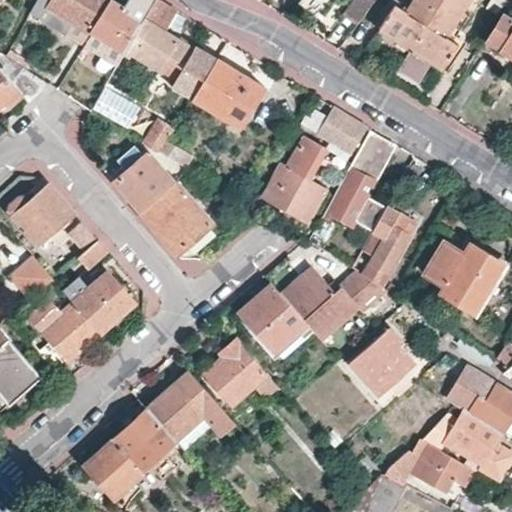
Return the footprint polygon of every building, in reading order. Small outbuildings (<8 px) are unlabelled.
[(33,0),(28,10),(79,41),(86,28),(103,0),(33,0)] [(119,0),(103,0),(86,28),(89,30),(82,43),(113,62),(124,45),(150,0),(130,0),(127,5),(119,0)] [(165,0),(150,0),(124,45),(175,77),(182,65),(192,47),(164,29),(176,6),(165,0)] [(353,0),(344,14),(356,23),(372,0),(353,0)] [(394,0),(379,25),(410,45),(439,0),(411,0),(408,7),(397,0),(394,0)] [(439,0),(410,45),(432,58),(443,65),(460,39),(447,31),(466,0),(439,0)] [(505,0),(488,0),(485,5),(498,13),(503,3),(505,0)] [(511,0),(505,0),(503,3),(511,9),(511,0)] [(511,17),(503,11),(484,42),(497,50),(498,47),(511,55),(511,17)] [(432,58),(410,45),(397,66),(418,80),(432,58)] [(200,76),(212,58),(192,47),(182,65),(200,76)] [(45,83),(4,51),(0,48),(0,101),(1,100),(5,105),(20,92),(27,99),(45,83)] [(263,84),(215,54),(212,58),(200,76),(189,94),(238,124),(263,84)] [(346,112),(333,104),(317,131),(351,152),(367,125),(346,112)] [(397,143),(371,128),(356,153),(326,204),(334,208),(368,228),(370,225),(383,203),(364,191),(371,179),(374,181),(397,143)] [(279,160),(259,193),(302,218),(322,186),(304,175),(324,144),(303,132),(284,163),(279,160)] [(156,147),(184,163),(191,150),(163,135),(156,147)] [(142,203),(169,178),(140,147),(141,145),(141,144),(140,142),(135,139),(133,140),(119,153),(128,162),(114,174),(120,180),(142,203)] [(208,219),(169,178),(142,203),(180,245),(208,219)] [(76,212),(47,180),(27,197),(22,191),(14,191),(5,200),(4,207),(38,245),(76,212)] [(404,213),(388,204),(384,202),(383,203),(370,225),(374,228),(363,246),(372,251),(369,256),(390,268),(413,229),(399,221),(404,213)] [(326,204),(307,237),(314,241),(334,208),(326,204)] [(89,245),(98,237),(83,219),(73,228),(89,245)] [(444,236),(424,269),(444,280),(440,286),(476,308),(506,260),(470,238),(464,248),(444,236)] [(89,245),(77,256),(87,267),(108,249),(98,237),(89,245)] [(51,277),(31,254),(9,274),(30,296),(42,285),(51,277)] [(73,269),(57,283),(73,301),(99,331),(133,302),(131,299),(134,296),(135,294),(134,293),(112,268),(107,271),(100,263),(83,279),(73,269)] [(280,291),(313,327),(316,330),(337,311),(342,318),(356,305),(360,310),(386,287),(358,269),(341,283),(333,290),(327,283),(311,264),(280,291)] [(57,283),(51,277),(42,285),(47,292),(57,283)] [(334,277),(327,283),(333,290),(341,283),(334,277)] [(280,291),(271,279),(239,308),(259,331),(263,327),(277,345),(280,343),(286,351),(313,327),(280,291)] [(99,331),(73,301),(61,312),(48,298),(28,315),(68,359),(99,331)] [(316,330),(321,336),(342,318),(337,311),(316,330)] [(407,343),(390,323),(349,358),(377,391),(413,360),(402,347),(407,343)] [(0,400),(5,395),(9,400),(41,371),(0,324),(0,400)] [(485,348),(450,326),(447,331),(483,354),(485,348)] [(224,353),(204,370),(232,400),(256,380),(266,392),(278,381),(237,335),(221,349),(224,353)] [(48,340),(37,350),(55,370),(67,360),(48,340)] [(493,353),(498,355),(507,361),(511,364),(511,363),(511,348),(501,341),(493,353)] [(262,345),(254,352),(270,370),(278,363),(262,345)] [(507,361),(498,355),(493,363),(502,368),(507,361)] [(511,363),(511,364),(507,361),(502,368),(511,374),(511,363)] [(511,391),(467,363),(457,379),(468,384),(449,399),(452,401),(463,407),(500,430),(509,417),(511,411),(511,391)] [(189,367),(146,405),(176,439),(178,441),(207,414),(214,423),(221,431),(235,420),(189,367)] [(176,439),(146,405),(113,434),(143,468),(176,439)] [(444,410),(420,437),(427,441),(433,432),(446,435),(443,438),(480,460),(477,465),(497,477),(511,454),(511,450),(506,447),(494,440),(500,430),(463,407),(456,417),(444,410)] [(178,441),(185,449),(214,423),(207,414),(178,441)] [(506,447),(511,437),(500,430),(494,440),(506,447)] [(116,495),(145,470),(143,468),(113,434),(84,459),(116,495)] [(406,444),(391,458),(407,468),(416,473),(415,476),(442,492),(450,479),(461,486),(472,468),(427,441),(420,437),(418,436),(410,448),(406,444)] [(381,472),(381,473),(385,474),(400,482),(407,468),(391,458),(384,465),(381,471),(381,472)] [(400,482),(385,474),(381,473),(381,472),(381,471),(378,467),(366,480),(355,491),(347,503),(363,511),(390,511),(405,485),(400,482)] [(361,475),(350,485),(355,491),(366,480),(361,475)]
